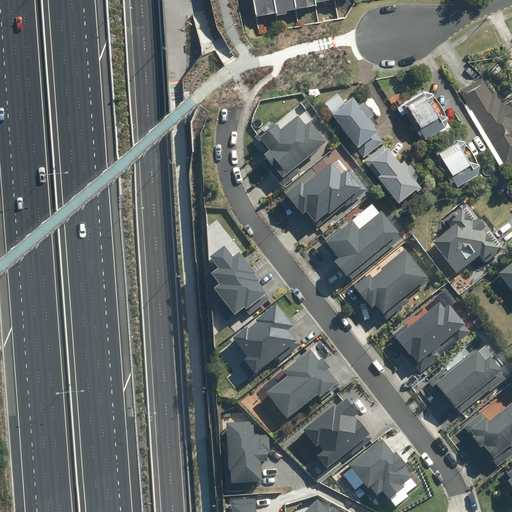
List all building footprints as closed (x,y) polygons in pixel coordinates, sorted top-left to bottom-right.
[(256,0),(259,14),(332,0),(256,0)] [(482,77),(459,90),(505,165),(511,160),(511,93),(500,100),(495,92),(492,94),(482,77)] [(429,89),(398,108),(402,115),(406,112),(424,139),(446,125),(447,116),(429,89)] [(360,107),(353,98),(345,104),(338,95),(324,106),(359,151),(378,136),(368,123),(374,119),(363,105),(360,107)] [(267,170),(282,188),(299,174),(295,170),(326,145),(310,125),(305,128),(297,119),(281,133),(273,124),(267,128),(271,133),(266,138),(262,133),(255,139),(268,155),(264,158),(272,167),(267,170)] [(478,171),(479,161),(463,138),(436,157),(457,186),(478,171)] [(408,168),(401,160),(398,162),(384,145),(363,163),(399,206),(420,189),(415,183),(421,179),(411,166),(408,168)] [(330,217),(343,205),(347,210),(366,192),(348,172),(344,175),(341,178),(330,165),(305,188),(302,184),(287,199),(314,228),(329,215),(330,217)] [(451,230),(432,246),(456,275),(479,257),(483,263),(497,251),(482,232),(486,229),(464,202),(442,219),(451,230)] [(332,262),(346,278),(399,234),(380,212),(359,230),(352,221),(325,243),(337,258),(332,262)] [(229,323),(267,294),(253,276),(257,273),(240,252),(234,257),(225,246),(210,257),(218,267),(211,273),(219,283),(214,287),(223,299),(215,305),(229,323)] [(386,324),(431,285),(404,253),(371,281),(367,276),(351,290),(370,311),(373,309),(386,324)] [(511,264),(498,275),(511,292),(511,264)] [(439,301),(395,337),(421,370),(470,331),(449,305),(445,308),(439,301)] [(239,364),(250,377),(298,339),(290,328),(293,325),(276,304),(234,337),(249,356),(239,364)] [(474,349),(433,382),(458,414),(504,377),(488,357),(484,361),(474,349)] [(340,390),(327,373),(333,369),(323,357),(317,361),(310,352),(284,373),(288,377),(266,394),(289,421),(318,397),(323,403),(340,390)] [(345,399),(303,430),(315,447),(318,444),(323,451),(318,455),(326,466),(369,435),(355,416),(357,415),(345,399)] [(480,413),(464,426),(473,437),(470,438),(480,450),(482,448),(492,461),(511,445),(511,406),(489,424),(480,413)] [(228,442),(226,442),(227,472),(229,472),(230,490),(245,489),(245,480),(265,480),(264,459),(270,458),(269,448),(271,448),(270,431),(260,432),(253,432),(253,421),(227,423),(228,442)] [(394,457),(381,441),(349,468),(368,491),(370,489),(377,498),(382,493),(389,502),(406,488),(404,486),(412,479),(403,468),(405,466),(396,455),(394,457)] [(231,499),(232,511),(257,511),(256,497),(231,499)] [(339,511),(334,506),(330,509),(318,497),(303,511),(339,511)]
